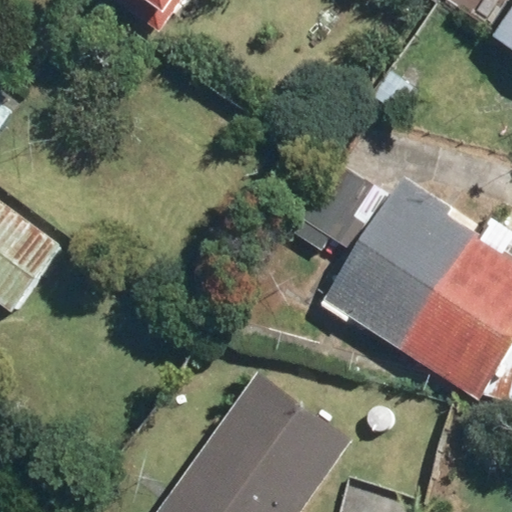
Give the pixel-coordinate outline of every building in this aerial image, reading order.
[(148,0),(173,18),(186,0),(148,0)] [(511,7),(492,36),(511,50),(511,7)] [(0,94),(0,142),(23,111),(0,94)] [(400,195),(346,158),(308,215),(362,251),(400,195)] [(511,367),(511,242),(413,179),(331,305),(488,405),(511,367)] [(70,245),(0,196),(0,298),(22,314),(70,245)] [(312,511),(364,440),(268,372),(167,511),(312,511)] [(511,372),(495,399),(511,401),(511,372)]
